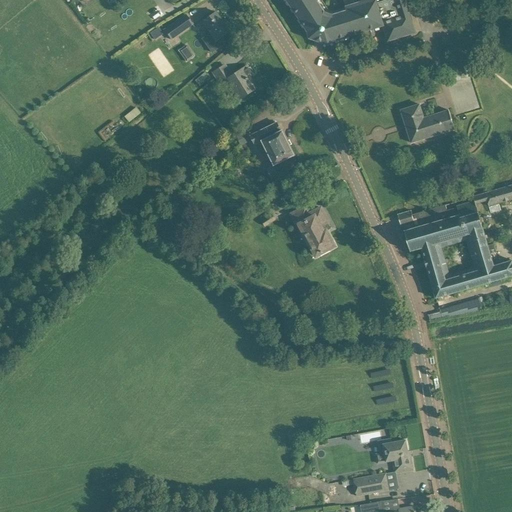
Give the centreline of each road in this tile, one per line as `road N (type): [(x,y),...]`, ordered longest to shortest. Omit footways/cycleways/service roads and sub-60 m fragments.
road 1 (tertiary): [(450,511),(421,340),(400,272),(315,94),(258,0)]
road 2 (residential): [(417,0),(429,37),(511,11)]
